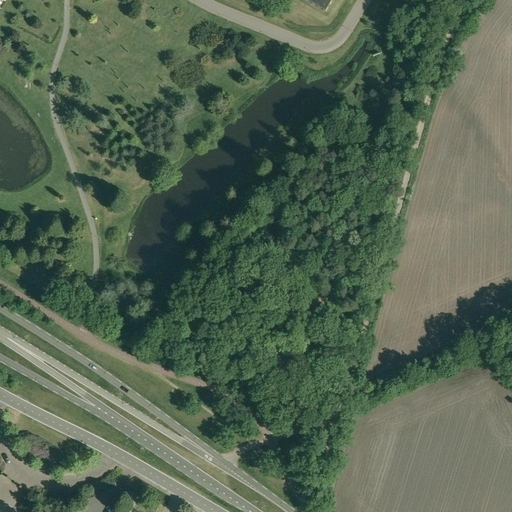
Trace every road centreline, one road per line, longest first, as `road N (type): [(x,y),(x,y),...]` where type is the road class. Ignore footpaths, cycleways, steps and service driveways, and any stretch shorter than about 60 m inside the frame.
road 1 (primary): [(291,511),(102,371),(0,307)]
road 2 (primary): [(0,357),(255,511)]
road 3 (unclassified): [(197,0),(309,47),(343,37),(364,0)]
road 4 (track): [(511,323),(343,395)]
road 5 (unclassified): [(0,441),(22,471),(64,483),(93,476),(112,451)]
road 6 (unclassified): [(112,451),(2,395)]
road 7 (unclassified): [(217,511),(112,451)]
